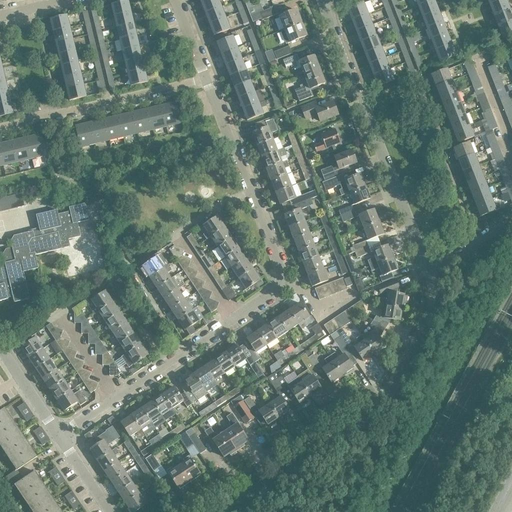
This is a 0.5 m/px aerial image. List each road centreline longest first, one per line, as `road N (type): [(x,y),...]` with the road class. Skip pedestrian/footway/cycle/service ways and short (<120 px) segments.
road 1 (unclassified): [(226,511),(367,416),(432,310),(430,271)]
road 2 (unclassified): [(430,271),(322,2)]
road 3 (residential): [(288,284),(204,77)]
road 4 (residential): [(0,128),(204,77)]
road 5 (residential): [(115,398),(58,317),(2,353)]
road 6 (residential): [(115,398),(235,318)]
